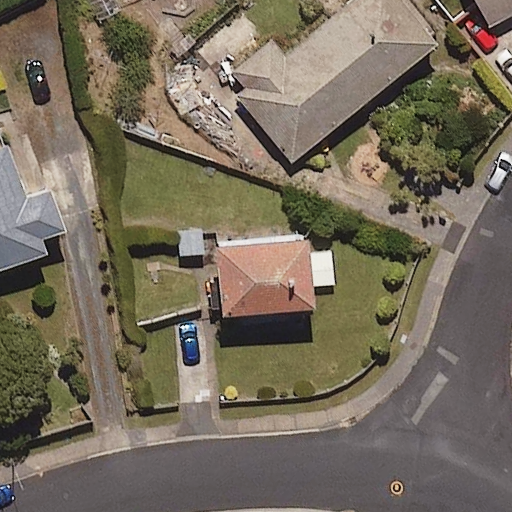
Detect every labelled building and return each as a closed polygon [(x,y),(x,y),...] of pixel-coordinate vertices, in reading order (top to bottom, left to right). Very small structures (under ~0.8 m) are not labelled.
[(243,85),(234,92),(289,158),(436,39),(404,0),(346,0),(284,51),(270,34),(229,68),(243,85)] [(511,0),(478,0),(489,19),(511,5),(511,0)] [(0,264),(46,248),(40,234),(62,226),(48,186),(23,195),(4,143),(0,143),(0,264)] [(201,225),(176,228),(179,254),(204,251),(201,225)] [(303,232),(214,240),(221,311),(310,302),(303,232)]
